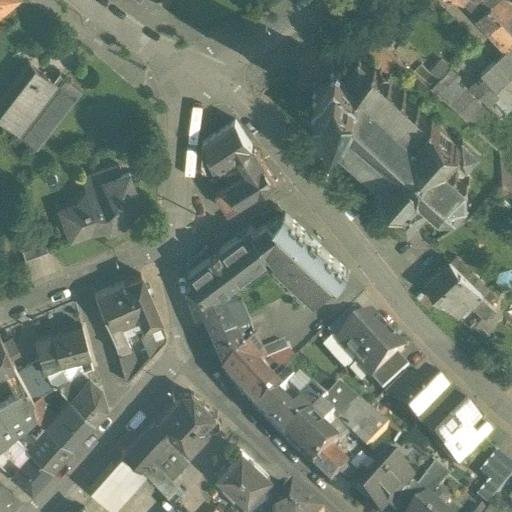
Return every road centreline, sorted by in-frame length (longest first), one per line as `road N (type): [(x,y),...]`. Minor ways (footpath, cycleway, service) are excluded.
road 1 (residential): [(195,77),(262,122),(422,323),(511,413)]
road 2 (residential): [(185,335),(197,368),(229,410),(336,511)]
road 3 (residential): [(185,335),(123,417),(34,511)]
road 4 (residential): [(169,246),(0,312)]
road 5 (residential): [(195,77),(174,139),(169,246)]
road 6 (residential): [(330,0),(195,77)]
road 7 (residential): [(79,0),(195,77)]
